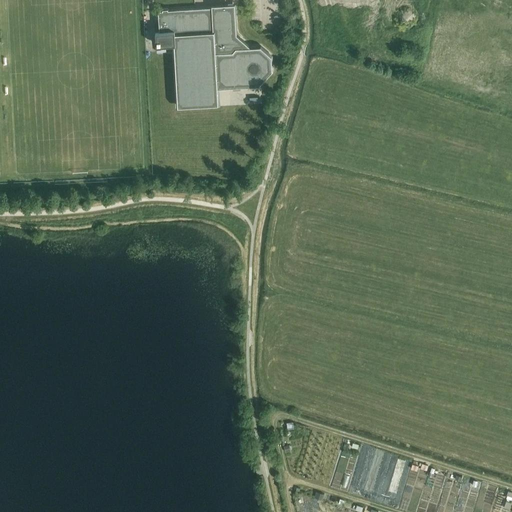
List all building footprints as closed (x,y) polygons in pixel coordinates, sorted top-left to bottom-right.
[(382,0),(369,57),(395,63),(400,41),(416,45),(422,19),(426,19),(430,0),(382,0)] [(260,46),(250,47),(235,34),(235,19),(228,19),(228,5),(211,6),(211,7),(168,9),(168,8),(162,8),(162,10),(158,10),(159,31),(156,31),(156,45),(174,44),(178,106),(218,104),(217,88),(259,85),(272,70),(271,56),(260,46)] [(404,50),(398,70),(411,73),(417,53),(404,50)] [(381,504),(390,470),(384,468),(379,487),(377,487),(373,502),(381,504)] [(430,479),(442,481),(443,472),(431,470),(430,479)] [(449,493),(451,480),(444,479),(441,492),(449,493)] [(453,479),(446,511),(473,511),(478,483),(453,479)] [(319,494),(316,503),(323,505),(326,497),(319,494)]
